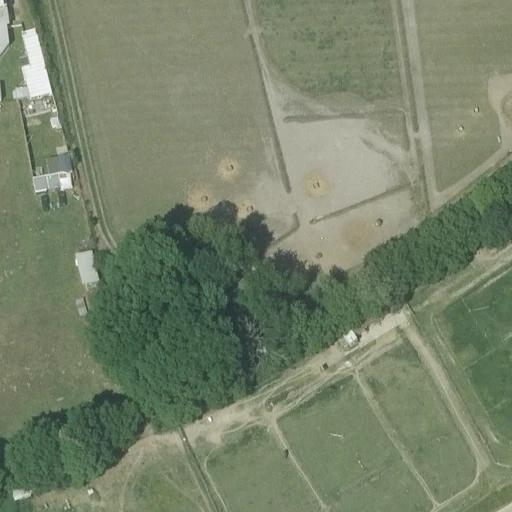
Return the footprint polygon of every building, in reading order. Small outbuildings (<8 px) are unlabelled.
[(0,0),(0,60),(8,48),(6,29),(9,29),(5,2),(4,0),(0,0)] [(51,97),(37,41),(24,45),(28,60),(30,69),(22,71),(28,92),(30,102),(30,103),(51,97)] [(16,103),(30,102),(28,92),(15,93),(16,103)] [(57,119),(50,121),(52,129),(60,127),(57,119)] [(49,180),(73,176),(69,161),(46,164),(49,180)] [(92,257),(76,261),(83,291),(99,287),(92,257)]
